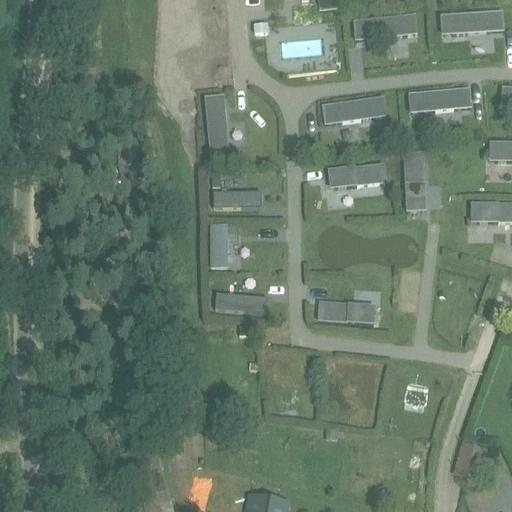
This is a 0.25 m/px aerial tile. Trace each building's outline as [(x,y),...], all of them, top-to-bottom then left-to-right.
[(449,24),(451,43),(503,38),(501,19),(449,24)] [(353,29),(355,49),(407,44),(405,25),(353,29)] [(192,87),(189,34),(173,35),(176,88),(192,87)] [(416,97),(418,116),(470,111),(469,92),(416,97)] [(324,128),(376,121),(374,102),(322,108),(324,128)] [(223,110),(204,112),(209,165),(228,163),(223,110)] [(511,143),(495,144),(494,165),(511,165),(511,143)] [(403,206),(425,205),(423,155),(401,156),(403,206)] [(332,171),(335,192),(384,186),(381,165),(332,171)] [(240,197),(240,195),(215,196),(216,212),(256,211),(256,196),(240,197)] [(511,204),(476,205),(476,227),(511,226),(511,204)] [(209,228),(209,272),(227,272),(226,228),(209,228)] [(246,302),(246,300),(216,298),(214,314),(261,317),(262,303),(246,302)] [(320,303),(318,325),(368,328),(370,307),(320,303)] [(134,511),(173,511),(150,424),(114,433),(134,511)] [(459,463),(474,469),(481,450),(466,445),(459,463)] [(390,481),(390,499),(427,500),(428,481),(390,481)] [(376,511),(393,511),(393,490),(377,490),(376,511)] [(288,511),(290,506),(248,498),(245,511),(288,511)]
